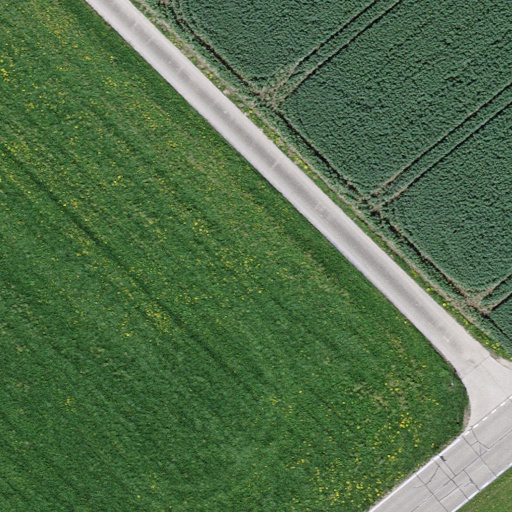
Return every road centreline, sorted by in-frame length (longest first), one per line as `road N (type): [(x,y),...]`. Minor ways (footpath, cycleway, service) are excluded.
road 1 (track): [(511,411),(95,0)]
road 2 (tertiary): [(417,511),(511,435)]
